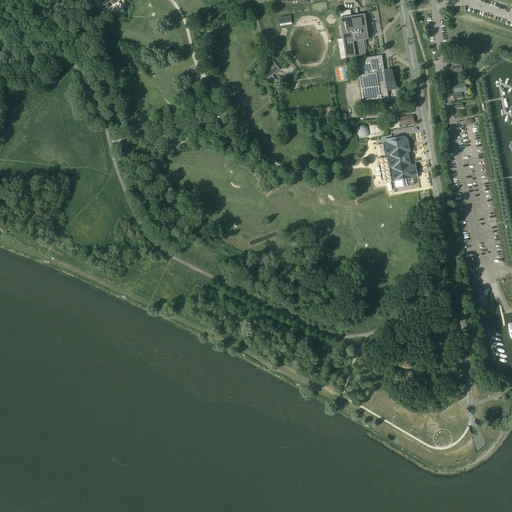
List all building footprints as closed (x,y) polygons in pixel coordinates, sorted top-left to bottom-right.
[(369,39),(365,13),(340,17),(346,58),(355,57),(366,55),(365,50),(367,49),(365,39),(369,39)] [(279,18),(280,24),(292,22),(291,16),(279,18)] [(381,55),(357,59),(359,75),(358,75),(363,106),(389,101),(387,89),(396,87),(392,73),(384,74),(381,55)] [(274,85),(277,83),(272,75),(279,69),(271,59),(265,73),(263,76),(266,80),(269,78),(274,85)] [(453,72),(462,71),(461,62),(454,63),(455,66),(459,66),(460,66),(452,68),(453,72)] [(453,99),(460,98),(459,95),(461,95),(461,92),(466,92),(465,84),(453,85),(454,93),(452,93),(453,99)] [(338,115),(340,125),(347,124),(346,114),(338,115)] [(413,123),(412,116),(399,118),(400,125),(413,123)] [(357,130),(356,132),(357,134),(358,135),(359,136),(361,137),(362,137),(364,137),(366,137),(367,136),(368,134),(369,132),(369,131),(368,129),(367,127),(366,126),(365,125),(363,125),(361,125),(360,126),(358,127),(357,129),(357,130)] [(405,135),(385,139),(391,169),(394,168),(396,178),(399,177),(400,180),(393,181),(394,188),(414,185),(413,178),(418,177),(417,174),(416,174),(414,164),(411,165),(408,152),(410,152),(409,148),(408,148),(405,135)] [(481,308),(478,293),(472,294),(475,309),(481,308)]
